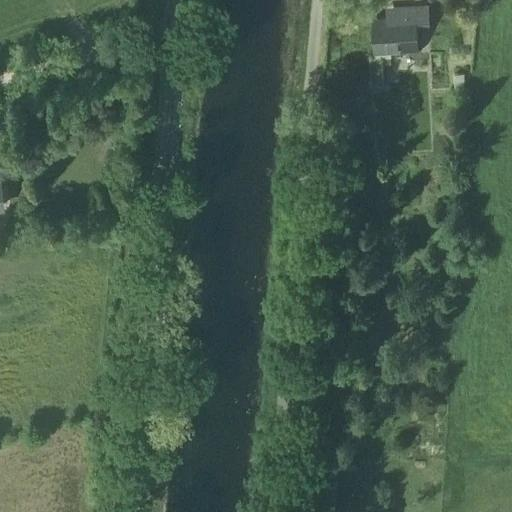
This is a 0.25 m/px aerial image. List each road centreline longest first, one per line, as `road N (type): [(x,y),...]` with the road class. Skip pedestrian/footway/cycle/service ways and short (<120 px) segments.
road 1 (unclassified): [(272,511),(317,0)]
road 2 (secondary): [(134,511),(175,0)]
road 3 (track): [(0,85),(172,36)]
